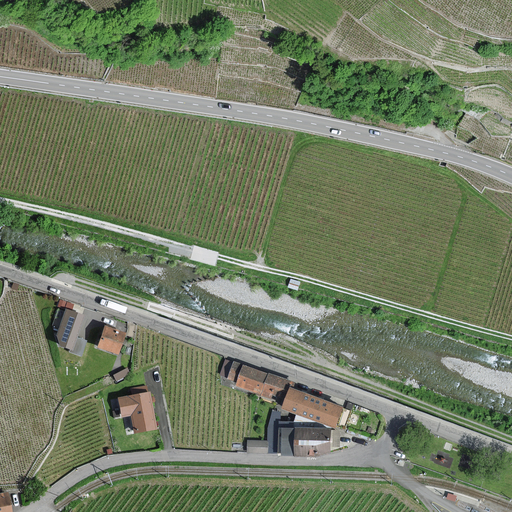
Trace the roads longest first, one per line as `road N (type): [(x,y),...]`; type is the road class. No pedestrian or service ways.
road 1 (track): [(0,198),(511,337)]
road 2 (primary): [(511,177),(320,126),(0,76)]
road 3 (unclassified): [(0,270),(406,415)]
road 4 (residential): [(26,511),(78,475),(117,460),(348,457),(376,449),(406,415)]
road 5 (track): [(347,375),(64,277),(59,291)]
road 6 (track): [(511,439),(347,375),(275,334)]
